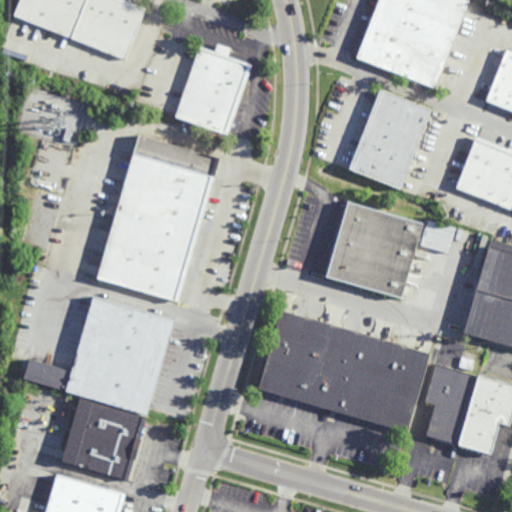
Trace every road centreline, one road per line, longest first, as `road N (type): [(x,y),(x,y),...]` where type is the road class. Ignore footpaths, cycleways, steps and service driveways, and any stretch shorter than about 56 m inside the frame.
road 1 (tertiary): [(287,0),(299,78),(294,145),(206,453)]
road 2 (tertiary): [(206,453),(412,511)]
